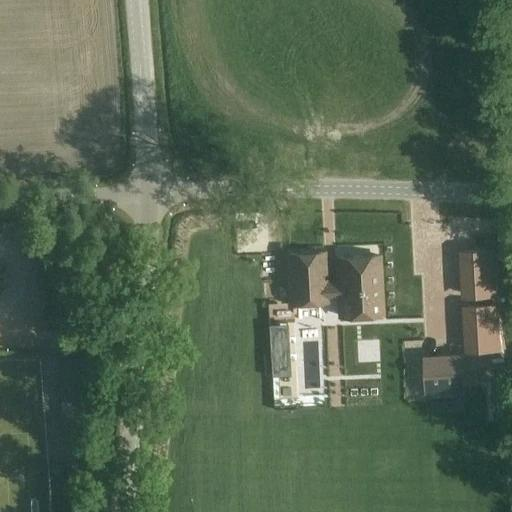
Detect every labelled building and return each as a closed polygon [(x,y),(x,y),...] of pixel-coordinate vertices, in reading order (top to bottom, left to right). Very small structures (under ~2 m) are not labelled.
[(12,250),(37,249),(37,235),(12,236),(12,250)] [(466,251),(469,296),(498,294),(495,249),(466,251)] [(339,298),(340,317),(383,315),(380,257),(337,259),(338,283),(326,283),(325,253),(288,255),(290,303),(327,302),(327,298),(339,298)] [(471,351),(500,349),(498,303),(468,305),(471,351)] [(84,309),(74,308),(72,319),(83,320),(84,309)] [(430,330),(431,348),(442,347),(441,329),(430,330)] [(455,329),(442,330),(443,347),(456,346),(455,329)] [(61,358),(62,411),(92,410),(90,357),(61,358)] [(474,382),(473,359),(426,362),(428,394),(464,392),(463,382),(474,382)]
